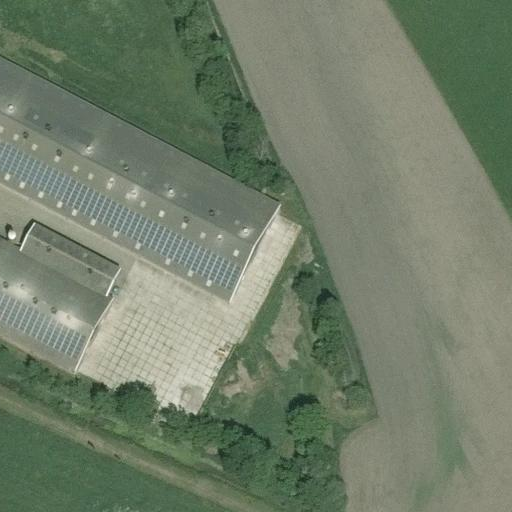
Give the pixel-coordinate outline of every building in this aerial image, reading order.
[(0,184),(229,305),(278,211),(0,64),(0,184)] [(247,329),(298,224),(278,214),(227,319),(247,329)] [(0,336),(75,376),(113,303),(107,300),(120,276),(34,230),(21,254),(0,243),(0,336)] [(183,309),(177,299),(144,295),(144,299),(137,305),(135,301),(125,311),(119,313),(123,320),(136,314),(140,321),(150,332),(149,339),(177,342),(174,367),(183,376),(194,369),(216,392),(223,332),(229,345),(241,334),(221,332),(220,341),(209,351),(204,350),(192,338),(186,327),(187,322),(182,317),(183,309)] [(108,324),(84,364),(120,386),(134,364),(114,351),(125,334),(108,324)] [(157,414),(189,407),(185,393),(166,398),(162,383),(138,389),(140,398),(152,395),(157,414)]
